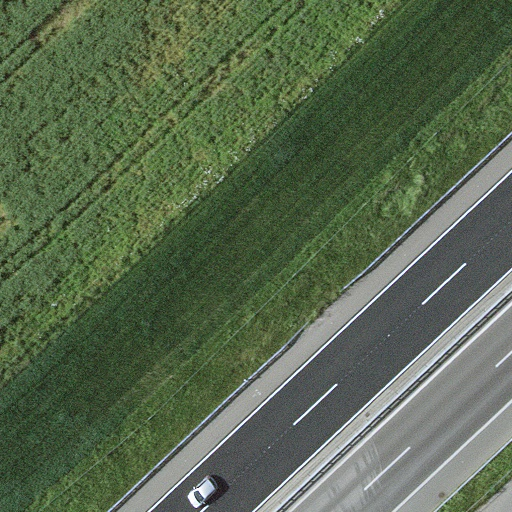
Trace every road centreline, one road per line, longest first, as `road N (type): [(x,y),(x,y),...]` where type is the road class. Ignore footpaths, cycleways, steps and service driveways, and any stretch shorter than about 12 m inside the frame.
road 1 (motorway): [(511,219),(200,511)]
road 2 (motorway): [(340,511),(511,351)]
